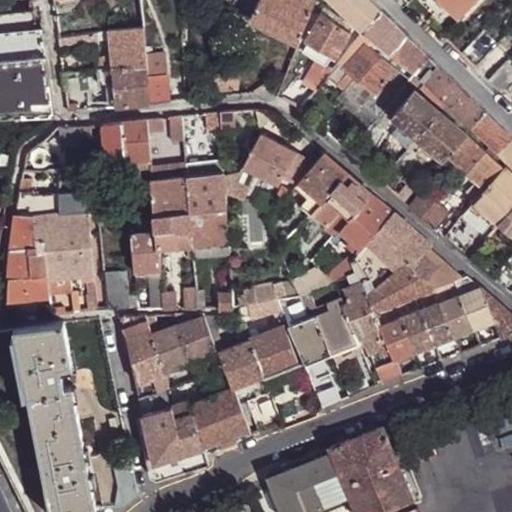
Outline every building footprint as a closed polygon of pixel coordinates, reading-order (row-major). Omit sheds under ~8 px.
[(315,0),(236,0),(235,4),(253,12),(249,18),(298,41),(315,0)] [(369,0),(342,0),(338,5),(363,31),(380,10),(369,0)] [(476,0),(438,0),(458,19),(476,0)] [(322,12),(339,26),(343,19),(325,6),(322,12)] [(0,120),(3,121),(3,115),(52,114),(51,95),(49,81),(54,80),(51,58),(46,58),(44,53),(43,44),(44,38),(42,25),(34,25),(32,8),(0,9),(0,120)] [(390,20),(380,10),(363,31),(392,54),(407,36),(390,20)] [(307,39),(336,57),(349,34),(339,26),(322,12),(307,39)] [(108,32),(58,36),(59,45),(109,39),(111,67),(144,65),(144,63),(142,28),(108,32)] [(475,66),(497,43),(482,28),(460,52),(475,66)] [(415,44),(407,36),(392,54),(414,72),(427,55),(415,44)] [(364,45),(344,67),(337,64),(328,72),(335,77),(340,80),(347,71),(378,97),(369,107),(379,112),(383,108),(408,79),(364,45)] [(414,72),(422,80),(447,105),(471,128),(485,112),(454,82),(427,55),(414,72)] [(206,64),(209,90),(241,87),(237,61),(206,64)] [(499,89),(500,91),(511,79),(511,68),(505,61),(488,79),(499,89)] [(166,74),(162,74),(161,62),(144,63),(144,65),(146,76),(148,103),(153,103),(170,102),(166,74)] [(114,106),(148,103),(146,76),(144,65),(111,67),(112,81),(114,106)] [(111,67),(97,70),(64,74),(65,81),(97,76),(99,82),(112,81),(111,67)] [(370,123),(374,119),(379,112),(369,107),(378,97),(347,71),(340,80),(335,77),(327,87),(370,123)] [(383,108),(393,114),(417,138),(439,112),(414,89),(422,80),(414,72),(408,79),(383,108)] [(307,117),(320,128),(330,117),(316,107),(307,117)] [(374,119),(384,125),(393,114),(383,108),(379,112),(374,119)] [(232,112),(217,114),(219,130),(234,129),(232,112)] [(439,112),(417,138),(442,159),(446,155),(464,135),(439,112)] [(511,138),(485,112),(471,128),(491,147),(498,153),(511,138)] [(217,114),(205,115),(206,133),(219,132),(219,130),(217,114)] [(171,118),(171,126),(183,125),(182,117),(171,118)] [(161,119),(147,120),(148,133),(164,132),(164,118),(161,119)] [(148,133),(147,120),(121,122),(103,124),(106,157),(124,156),(125,160),(150,158),(148,133)] [(171,126),(173,143),(184,141),(183,125),(171,126)] [(89,126),(59,126),(60,152),(92,151),(89,126)] [(446,155),(467,173),(487,151),(466,132),(464,135),(446,155)] [(241,173),(223,176),(225,200),(245,199),(257,173),(279,184),(283,176),(296,152),(261,134),(256,145),(251,143),(245,153),(250,156),(241,173)] [(511,138),(498,153),(510,166),(511,168),(511,138)] [(342,147),(346,151),(354,143),(350,140),(342,147)] [(346,151),(351,155),(360,145),(355,142),(354,143),(346,151)] [(465,193),(472,199),(476,203),(507,170),(487,151),(467,173),(476,182),(465,193)] [(317,162),(296,152),(283,176),(299,183),(317,162)] [(335,163),(324,154),(317,162),(299,183),(306,189),(300,196),(294,203),(309,214),(321,202),(324,197),(347,174),(335,163)] [(107,168),(126,168),(125,160),(124,156),(106,157),(107,168)] [(150,166),(150,158),(125,160),(126,168),(127,177),(151,175),(150,166)] [(368,170),(380,179),(390,167),(379,158),(368,170)] [(187,162),(188,176),(191,213),(226,208),(225,200),(223,176),(221,160),(187,162)] [(151,175),(152,179),(188,176),(187,162),(150,166),(151,175)] [(428,174),(420,167),(397,194),(405,200),(428,174)] [(511,175),(507,170),(476,203),(465,214),(486,233),(496,221),(500,225),(511,211),(511,175)] [(354,179),(347,174),(324,197),(348,218),(372,194),(354,179)] [(188,176),(152,179),(155,216),(191,213),(188,176)] [(27,191),(31,193),(32,179),(20,178),(20,192),(27,191)] [(306,189),(299,183),(293,190),(300,196),(306,189)] [(424,218),(434,226),(449,210),(446,207),(439,201),(434,197),(424,189),(409,204),(413,207),(424,218)] [(447,193),(441,189),(434,197),(439,201),(447,193)] [(87,190),(60,192),(62,235),(72,234),(89,233),(87,190)] [(62,235),(60,192),(31,193),(27,191),(20,192),(19,198),(17,207),(34,208),(38,238),(48,237),(62,235)] [(439,201),(446,207),(453,198),(447,193),(439,201)] [(381,202),(372,194),(348,218),(336,231),(360,251),(373,235),(394,214),(381,202)] [(13,239),(12,246),(24,245),(39,244),(38,238),(34,208),(17,207),(13,239)] [(191,213),(193,243),(228,240),(226,208),(191,213)] [(511,211),(500,225),(511,235),(511,211)] [(193,243),(191,213),(155,216),(156,223),(156,233),(159,246),(193,243)] [(389,249),(411,227),(408,225),(394,214),(373,235),(389,249)] [(411,227),(389,249),(406,263),(412,268),(432,245),(430,243),(411,227)] [(288,235),(283,229),(275,238),(278,247),(288,235)] [(89,233),(72,234),(73,273),(87,272),(93,272),(89,233)] [(132,234),(133,271),(146,270),(160,269),(159,246),(156,233),(132,234)] [(51,274),(73,273),(72,234),(62,235),(48,237),(48,249),(51,274)] [(389,249),(373,235),(360,251),(355,256),(367,283),(363,286),(366,293),(406,263),(389,249)] [(228,240),(193,243),(194,258),(229,256),(228,240)] [(467,275),(456,266),(432,245),(412,268),(435,287),(455,280),(467,275)] [(48,249),(24,252),(11,252),(5,305),(52,300),(51,294),(51,284),(51,274),(48,249)] [(486,259),(477,250),(469,257),(478,265),(486,259)] [(356,271),(351,262),(325,279),(331,284),(334,282),(356,271)] [(482,269),(493,277),(499,271),(489,262),(482,269)] [(412,268),(406,263),(366,293),(374,311),(395,303),(414,295),(435,287),(412,268)] [(162,296),(160,269),(146,270),(148,309),(163,310),(162,296)] [(294,287),(297,294),(310,289),(318,287),(331,284),(325,279),(319,270),(316,270),(307,274),(307,279),(294,287)] [(124,271),(104,273),(108,309),(127,309),(124,271)] [(493,277),(502,287),(509,278),(499,271),(493,277)] [(73,273),(75,293),(78,293),(89,292),(90,297),(96,297),(95,281),(88,281),(87,272),(73,273)] [(73,273),(51,274),(51,284),(51,294),(71,293),(74,313),(76,313),(75,293),(73,273)] [(467,275),(455,280),(460,293),(480,287),(467,275)] [(455,280),(435,287),(441,302),(460,293),(455,280)] [(390,380),(401,376),(394,359),(379,324),(374,311),(366,293),(363,286),(360,281),(344,288),(349,303),(365,341),(381,383),(390,380)] [(281,297),(278,284),(244,292),(246,305),(279,298),(281,297)] [(310,289),(309,298),(321,294),(318,287),(310,289)] [(435,287),(414,295),(420,309),(441,302),(435,287)] [(493,322),(480,287),(460,293),(474,328),(483,325),(493,322)] [(509,334),(511,332),(511,313),(499,303),(480,287),(493,322),(499,337),(509,334)] [(307,319),(315,315),(309,298),(310,289),(297,294),(302,305),(307,319)] [(186,292),(186,309),(199,309),(197,290),(186,292)] [(233,308),(232,292),(219,293),(219,308),(233,308)] [(464,332),(474,328),(460,293),(441,302),(453,336),(464,332)] [(162,296),(163,310),(175,309),(175,295),(162,296)] [(414,295),(395,303),(401,317),(420,309),(414,295)] [(90,297),(89,297),(91,311),(98,310),(96,297),(90,297)] [(241,312),(243,315),(273,310),(281,329),(285,327),(289,324),(279,298),(246,305),(238,307),(240,313),(241,312)] [(444,340),(453,336),(441,302),(420,309),(433,345),(444,340)] [(319,314),(334,353),(355,344),(360,342),(345,304),(319,314)] [(301,320),(307,319),(302,305),(297,308),(301,320)] [(433,345),(420,309),(401,317),(414,353),(424,349),(433,345)] [(231,316),(237,331),(246,327),(243,315),(241,312),(240,313),(231,316)] [(289,324),(306,363),(334,353),(319,314),(315,315),(307,319),(301,320),(289,324)] [(414,353),(401,317),(379,324),(394,359),(404,356),(414,353)] [(178,326),(192,363),(213,355),(219,353),(218,351),(214,343),(208,327),(204,318),(178,326)] [(12,326),(27,394),(64,386),(59,365),(70,362),(62,322),(37,323),(12,326)] [(218,323),(208,327),(214,343),(223,339),(218,323)] [(157,349),(165,372),(192,363),(178,326),(153,335),(157,349)] [(251,339),(264,377),(298,363),(285,327),(281,329),(251,339)] [(126,337),(131,360),(157,349),(153,335),(150,328),(126,337)] [(264,377),(251,339),(218,351),(219,353),(220,353),(226,368),(231,381),(234,388),(264,377)] [(355,344),(334,353),(336,359),(357,350),(355,344)] [(134,376),(136,383),(165,372),(157,349),(131,360),(134,376)] [(219,353),(213,355),(219,369),(226,368),(220,353),(219,353)] [(312,380),(323,406),(336,401),(342,398),(331,372),(312,380)] [(366,377),(346,385),(350,395),(367,389),(370,388),(366,377)] [(176,402),(186,399),(179,382),(170,386),(176,402)] [(64,386),(27,394),(49,511),(72,511),(93,509),(70,385),(64,386)] [(139,398),(143,415),(153,461),(157,486),(179,478),(209,468),(204,452),(202,445),(200,446),(189,410),(173,416),(169,405),(176,402),(170,386),(139,398)] [(205,400),(190,405),(187,398),(186,399),(176,402),(169,405),(173,416),(189,410),(200,446),(202,445),(204,452),(212,449),(238,439),(250,434),(234,388),(205,400)] [(397,465),(383,429),(330,450),(345,485),(397,465)] [(271,487),(281,511),(311,511),(323,507),(319,499),(335,495),(333,490),(338,489),(345,485),(330,450),(278,470),(271,487)] [(127,452),(110,455),(118,491),(121,491),(123,498),(123,505),(137,498),(127,452)] [(411,500),(397,465),(345,485),(346,490),(354,511),(381,511),(404,503),(411,500)] [(118,491),(113,501),(112,505),(123,505),(123,498),(121,491),(118,491)] [(419,502),(417,498),(411,500),(404,503),(406,508),(419,502)]
